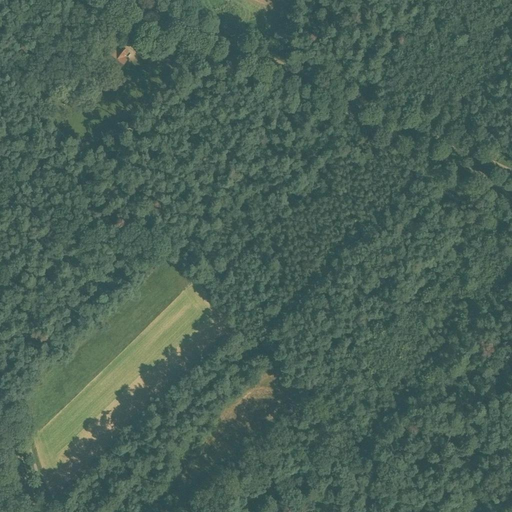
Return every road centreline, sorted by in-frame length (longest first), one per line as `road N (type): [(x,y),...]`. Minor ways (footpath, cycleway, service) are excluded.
road 1 (track): [(506,174),(127,0)]
road 2 (track): [(39,511),(0,397)]
